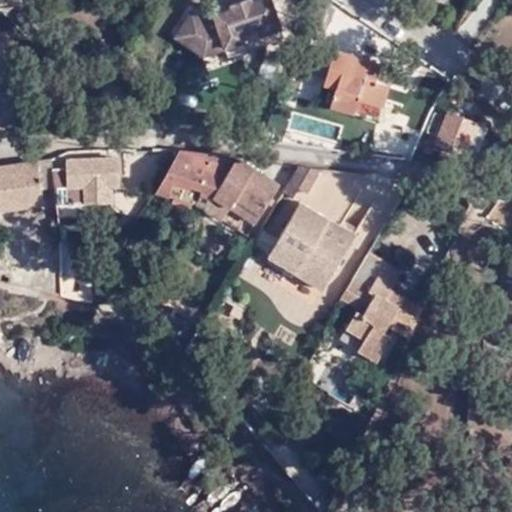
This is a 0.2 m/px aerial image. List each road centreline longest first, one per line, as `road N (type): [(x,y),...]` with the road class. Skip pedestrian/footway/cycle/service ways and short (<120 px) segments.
road 1 (residential): [(152,140),(511,187)]
road 2 (residential): [(4,0),(152,140)]
road 3 (residential): [(365,0),(511,99)]
road 4 (residential): [(152,140),(0,154)]
